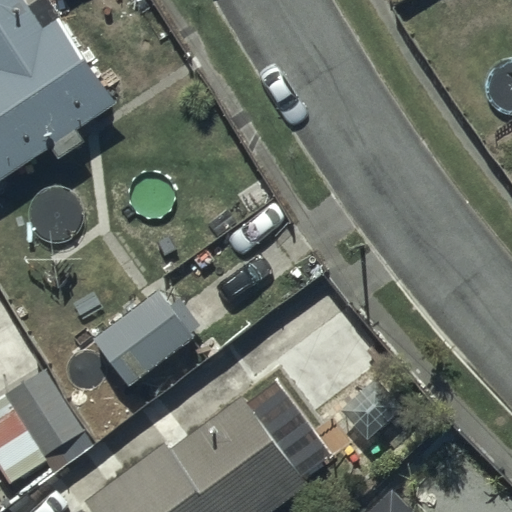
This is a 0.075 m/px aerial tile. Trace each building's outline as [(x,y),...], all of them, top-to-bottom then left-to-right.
[(0,0),(0,165),(50,133),(59,147),(85,130),(78,118),(117,93),(56,0),(0,0)] [(157,281),(95,329),(133,379),(195,330),(157,281)] [(45,358),(0,384),(0,459),(8,474),(46,452),(44,447),(84,424),(45,358)] [(107,511),(254,511),(305,475),(240,387),(173,437),(167,428),(88,486),(107,511)] [(428,511),(392,475),(354,511),(428,511)]
